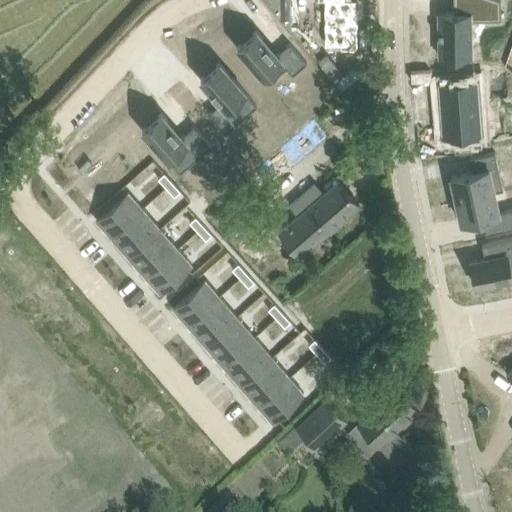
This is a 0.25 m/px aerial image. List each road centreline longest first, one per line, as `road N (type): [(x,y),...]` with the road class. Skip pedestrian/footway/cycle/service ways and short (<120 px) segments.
road 1 (residential): [(241,440),(19,191),(23,167),(164,10),(197,0)]
road 2 (unclassified): [(431,329),(396,143),(395,0)]
road 3 (unclassified): [(471,511),(431,329)]
